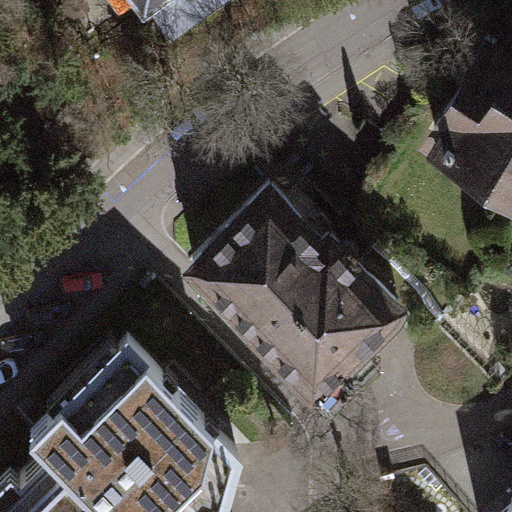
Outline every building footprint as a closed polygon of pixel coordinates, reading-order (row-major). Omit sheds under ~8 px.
[(157,0),(171,19),(198,0),(157,0)] [(511,26),(505,22),(496,38),(486,32),(460,82),(437,126),(511,172),(511,26)] [(511,172),(437,126),(460,82),(430,63),(371,162),(354,209),(377,233),(464,287),(493,250),(511,261),(511,172)] [(291,199),(269,177),(190,255),(196,262),(196,280),(219,280),(327,391),(354,365),(339,349),(385,302),(394,292),(354,255),(326,229),(329,217),(301,190),(291,199)] [(385,302),(424,328),(464,287),(377,233),(354,255),(394,292),(385,302)] [(30,426),(48,443),(116,511),(182,511),(193,502),(204,491),(222,491),(240,447),(126,339),(30,426)] [(116,511),(48,443),(0,490),(0,511),(116,511)] [(511,511),(511,496),(494,511),(511,511)] [(202,511),(193,502),(182,511),(202,511)]
